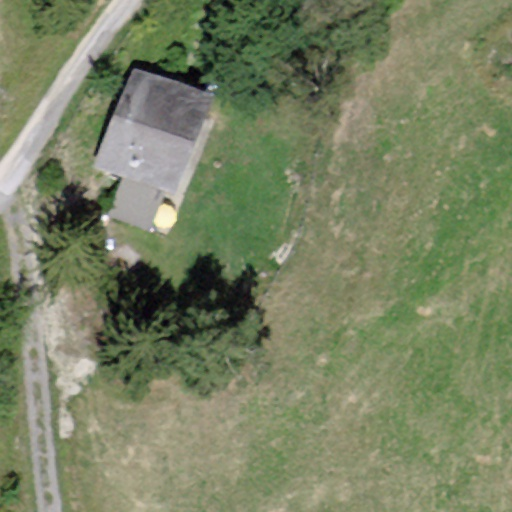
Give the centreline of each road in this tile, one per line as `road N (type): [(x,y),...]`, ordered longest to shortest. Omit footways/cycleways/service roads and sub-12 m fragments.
road 1 (track): [(51,511),(15,214),(0,201)]
road 2 (track): [(0,201),(136,0)]
